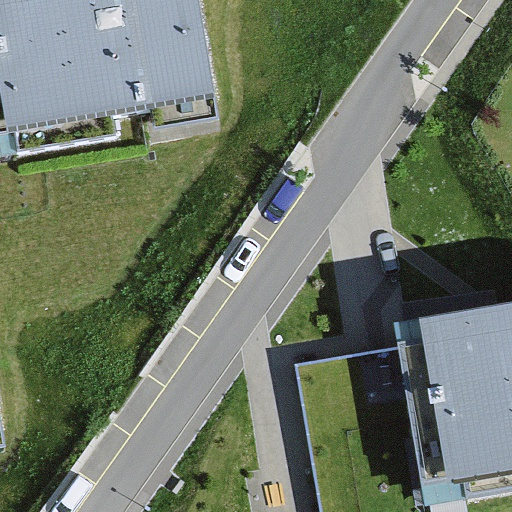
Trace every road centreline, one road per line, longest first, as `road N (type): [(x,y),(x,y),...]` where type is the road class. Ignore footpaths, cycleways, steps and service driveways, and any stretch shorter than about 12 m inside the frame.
road 1 (residential): [(458,0),(100,511)]
road 2 (unknown): [(350,153),(409,511)]
